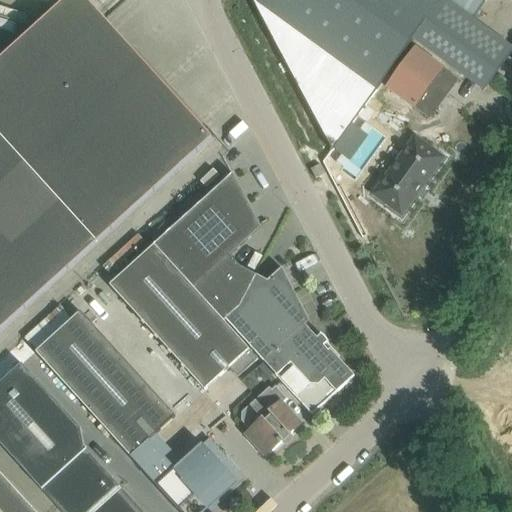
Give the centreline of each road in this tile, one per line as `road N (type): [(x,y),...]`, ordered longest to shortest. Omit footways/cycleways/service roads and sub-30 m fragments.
road 1 (unclassified): [(425,388),(386,344),(208,0)]
road 2 (unclassified): [(425,388),(511,217)]
road 3 (unclassified): [(288,511),(425,388)]
road 4 (unclassified): [(489,511),(425,388)]
